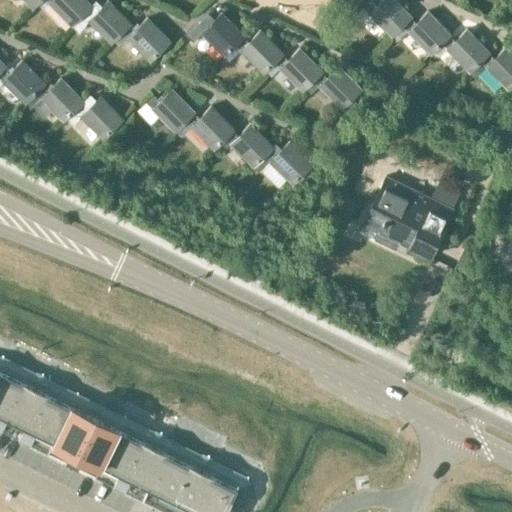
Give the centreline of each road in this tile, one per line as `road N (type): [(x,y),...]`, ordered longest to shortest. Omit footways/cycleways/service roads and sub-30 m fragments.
road 1 (tertiary): [(511,459),(154,282)]
road 2 (tertiary): [(154,282),(0,200)]
road 3 (tertiary): [(0,229),(154,282)]
